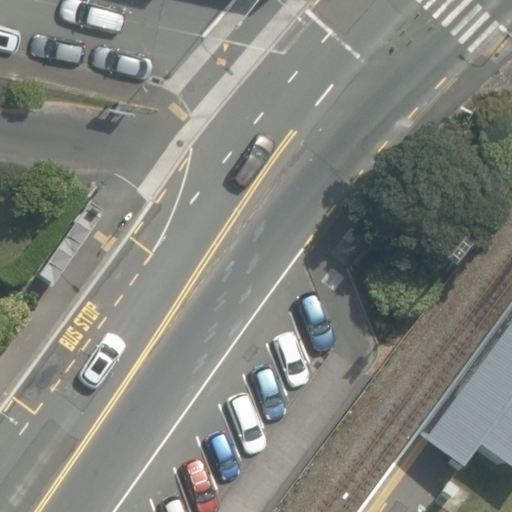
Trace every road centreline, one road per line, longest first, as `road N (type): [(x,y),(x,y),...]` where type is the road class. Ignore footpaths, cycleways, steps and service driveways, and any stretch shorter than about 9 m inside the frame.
road 1 (secondary): [(35,511),(301,149),(368,72)]
road 2 (residential): [(37,0),(368,72)]
